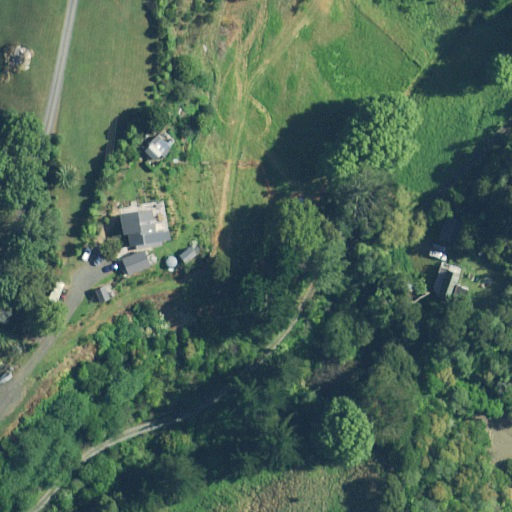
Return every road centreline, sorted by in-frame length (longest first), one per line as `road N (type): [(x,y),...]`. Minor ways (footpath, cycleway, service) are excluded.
road 1 (residential): [(34,511),(85,455),(114,436),(220,402),(296,320)]
road 2 (residential): [(0,244),(39,168),(72,0)]
road 3 (residential): [(0,394),(45,346),(88,273)]
